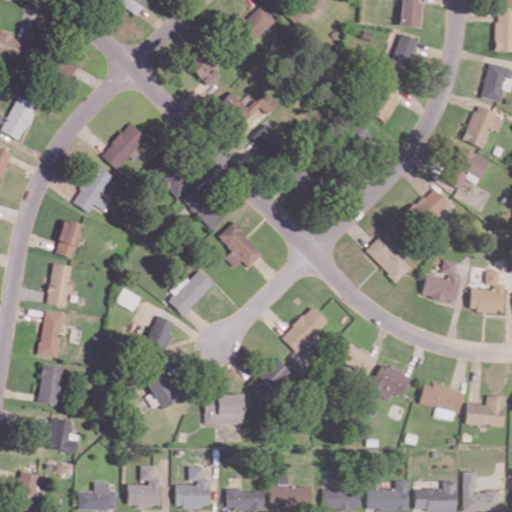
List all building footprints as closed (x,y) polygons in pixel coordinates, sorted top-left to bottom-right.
[(141,0),(133,12),(123,5),(123,6),(117,2),(116,4),(110,0),(141,0)] [(324,0),(296,25),(284,11),(296,0),(324,0)] [(420,0),(417,26),(412,26),(412,25),(396,23),(399,0),(420,0)] [(260,3),(274,19),(245,45),(229,26),(241,15),(244,17),(260,3)] [(511,49),(492,49),(492,46),(493,46),(493,38),(492,38),(492,20),(495,20),(495,8),(511,8),(511,49)] [(26,41),(20,59),(0,52),(0,29),(12,34),(12,36),(26,41)] [(361,29),(358,36),(368,39),(370,33),(361,29)] [(417,38),(407,64),(409,64),(405,75),(384,68),(388,57),(389,57),(398,31),(417,38)] [(212,68),(218,74),(207,85),(201,79),(205,75),(204,74),(200,78),(186,64),(189,61),(186,58),(201,44),(203,47),(210,40),(219,50),(211,58),(213,61),(207,67),(208,67),(206,69),(206,68),(205,69),(208,72),(212,68)] [(76,62),(67,79),(31,61),(40,44),(76,62)] [(498,101),(478,95),(487,60),(511,67),(509,77),(503,76),(503,77),(504,77),(503,79),(502,78),(500,87),(501,87),(498,101)] [(382,120),(380,119),(380,118),(360,107),(367,95),(370,97),(379,81),(398,91),(395,98),(397,99),(389,113),(387,112),(382,120)] [(236,125),(215,104),(230,89),(245,104),(254,97),(255,98),(264,89),(276,101),(265,112),(258,105),(251,112),(250,112),(236,125)] [(15,138),(0,129),(0,113),(4,116),(15,95),(33,104),(29,111),(31,112),(23,128),(21,127),(15,138)] [(480,146),(459,137),(471,109),(474,110),(477,103),(496,111),(494,115),(502,118),(497,130),(490,127),(489,129),(487,128),(480,146)] [(368,130),(363,136),(365,138),(349,157),(335,145),(355,120),(368,130)] [(128,121),(143,135),(132,147),(137,152),(133,157),(127,152),(114,167),(99,153),(110,142),(109,140),(119,129),(120,130),(128,121)] [(291,153),(278,165),(273,160),(271,163),(261,152),(263,150),(250,135),(265,121),(277,135),(276,136),(291,153)] [(456,186),(442,178),(453,157),(451,156),(457,144),(488,160),(478,178),(466,171),(465,172),(464,172),(463,175),(463,177),(462,180),(460,180),(456,186)] [(146,152),(150,156),(156,150),(152,146),(146,152)] [(0,147),(8,151),(0,169),(0,147)] [(301,155),(308,163),(310,162),(320,174),(319,175),(332,189),(314,205),(300,189),(302,187),(286,169),(301,155)] [(87,209),(72,200),(80,188),(77,187),(93,163),(110,174),(100,191),(99,193),(98,192),(97,195),(107,202),(102,209),(91,202),(87,209)] [(209,228),(195,213),(194,213),(193,212),(194,211),(193,210),(191,210),(188,208),(188,205),(183,200),(197,186),(214,205),(217,203),(226,212),(209,228)] [(432,187),(446,201),(437,209),(438,210),(437,212),(438,212),(436,215),(435,214),(433,215),(432,214),(430,216),(431,217),(429,218),(428,217),(421,224),(405,207),(412,200),(413,202),(421,194),(423,196),(432,187)] [(70,256),(56,252),(56,253),(53,252),(57,238),(55,238),(60,219),(62,220),(63,218),(79,223),(78,227),(79,228),(78,230),(77,230),(70,256)] [(260,253),(246,265),(240,258),(232,265),(224,256),(229,250),(228,249),(230,248),(227,245),(226,246),(224,244),(215,234),(232,219),(239,227),(237,228),(260,253)] [(408,265),(403,269),(403,270),(393,280),(385,273),(386,271),(364,248),(377,235),(383,241),(385,239),(381,234),(388,228),(406,245),(397,254),(408,265)] [(487,233),(490,241),(496,239),(493,231),(487,233)] [(458,273),(452,298),(446,296),(446,297),(442,297),(442,299),(429,296),(429,294),(426,293),(426,292),(420,291),(424,271),(443,275),(443,274),(446,275),(447,271),(439,270),(442,257),(454,259),(451,272),(458,273)] [(62,304),(44,301),(46,290),(44,290),(46,281),(47,281),(50,261),(68,264),(66,278),(70,279),(69,283),(71,283),(70,285),(69,285),(69,288),(64,288),(62,304)] [(195,268),(210,282),(180,313),(166,299),(167,297),(167,296),(170,293),(172,293),(167,288),(181,273),(186,278),(195,268)] [(501,282),(499,308),(493,308),(493,310),(473,309),(474,306),(467,305),(468,285),(487,287),(487,286),(490,286),(490,287),(491,287),(491,282),(483,281),(484,268),(497,269),(496,282),(501,282)] [(120,286),(113,299),(129,308),(137,295),(120,286)] [(310,305),(325,319),(294,350),(280,335),(291,324),(290,322),(301,312),(302,313),(310,305)] [(54,355),(34,352),(36,339),(38,340),(43,309),(61,312),(58,332),(59,333),(58,335),(54,355)] [(168,333),(162,347),(159,346),(154,357),(138,349),(149,324),(150,325),(155,314),(171,321),(166,332),(168,333)] [(374,356),(365,373),(331,355),(341,337),(351,342),(351,344),(374,356)] [(285,370),(266,389),(262,385),(255,392),(245,382),(255,372),(257,373),(273,357),(285,370)] [(409,374),(398,394),(392,390),(390,391),(386,398),(377,393),(378,392),(366,386),(371,377),(372,377),(380,362),(379,362),(380,361),(387,365),(388,363),(409,374)] [(54,402),(35,399),(39,374),(38,374),(40,362),(58,365),(58,364),(61,365),(58,381),(57,381),(54,402)] [(160,407),(141,376),(158,365),(170,384),(183,376),(191,387),(160,407)] [(461,390),(456,410),(435,405),(435,406),(433,405),(433,404),(417,401),(422,381),(430,383),(431,380),(448,384),(447,387),(461,390)] [(239,391),(239,405),(240,405),(240,408),(239,408),(239,410),(241,410),(241,421),(202,422),(202,411),(202,395),(214,395),(213,392),(239,391)] [(504,394),(503,406),(502,406),(501,424),(489,423),(489,424),(486,424),(486,423),(463,421),(465,400),(484,402),(485,392),(504,394)] [(73,451),(63,450),(62,449),(51,447),(50,447),(46,447),(48,438),(45,438),(49,415),(70,418),(68,425),(70,426),(69,430),(68,431),(67,437),(75,438),(73,451)] [(403,439),(413,441),(415,433),(405,431),(403,439)] [(51,462),(50,469),(58,470),(59,464),(51,462)] [(158,475),(158,485),(157,485),(157,502),(151,502),(151,503),(147,503),(147,506),(134,506),(134,503),(131,503),(131,502),(124,502),(124,482),(143,482),(143,481),(145,481),(145,478),(137,478),(137,463),(152,463),(152,475),(158,475)] [(206,476),(206,485),(205,485),(205,504),(194,504),(194,509),(179,509),(179,503),(172,503),(172,482),(191,482),(194,482),(194,478),(186,478),(186,464),(200,464),(200,476),(206,476)] [(496,488),(496,509),(460,509),(460,469),(473,469),(473,486),(470,486),(470,490),(472,490),(472,489),(475,489),(475,490),(482,490),(482,488),(496,488)] [(36,473),(29,509),(12,506),(13,501),(11,501),(13,493),(14,493),(18,470),(36,473)] [(309,484),(309,506),(306,506),(306,509),(288,509),(288,506),(278,506),(278,504),(266,504),(266,484),(274,484),(274,473),(286,473),(286,484),(288,484),(288,483),(293,483),(293,484),(309,484)] [(405,478),(405,489),(405,503),(405,508),(394,508),(394,509),(377,509),(377,506),(365,506),(365,487),(372,487),(372,486),(374,486),(384,486),(384,487),(387,487),(387,486),(390,486),(390,487),(392,487),(392,478),(405,478)] [(453,478),(453,509),(424,509),(424,506),(412,506),(412,487),(423,487),(423,485),(433,485),(433,486),(435,486),(436,486),(436,485),(438,485),(438,487),(440,487),(440,478),(453,478)] [(113,489),(113,507),(106,507),(75,507),(75,489),(91,489),(91,480),(106,480),(106,489),(113,489)] [(260,489),(260,504),(260,509),(259,509),(259,508),(246,508),(246,509),(244,509),(244,508),(231,508),(231,505),(224,505),(224,487),(233,487),(233,489),(260,489)] [(356,488),(356,507),(349,507),(349,509),(334,509),(334,506),(320,506),(320,489),(319,489),(319,487),(334,487),(334,488),(356,488)]
